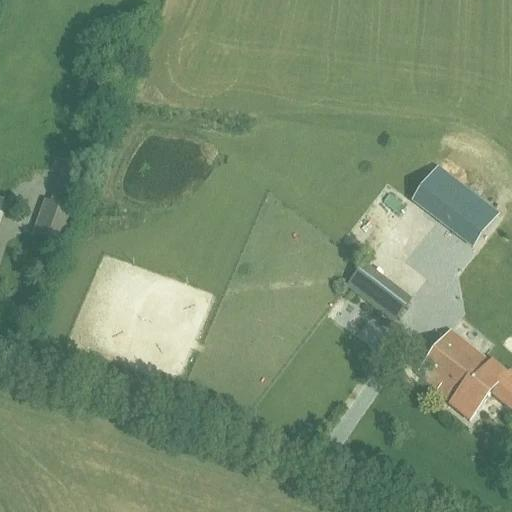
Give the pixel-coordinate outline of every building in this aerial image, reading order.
[(36,191),(51,193),(53,179),(38,176),(36,191)] [(62,247),(83,189),(59,180),(50,204),(52,205),(40,239),(62,247)] [(419,211),(409,224),(435,245),(418,265),(434,278),(460,245),(419,211)] [(393,326),(412,301),(364,264),(345,289),(393,326)] [(489,364),(451,333),(417,375),(450,403),(448,406),(469,423),(491,396),(511,413),(511,412),(511,374),(509,372),(508,374),(492,361),(489,364)]
